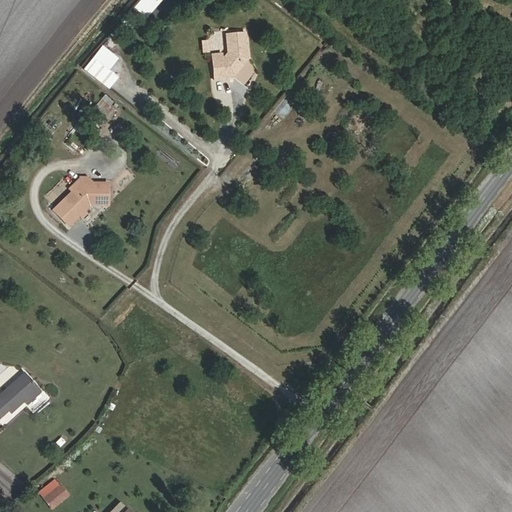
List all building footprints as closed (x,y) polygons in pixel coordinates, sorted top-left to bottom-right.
[(140,0),(134,8),(147,19),(163,0),(140,0)] [(219,35),(220,54),(215,58),(204,59),(206,81),(216,80),(216,76),(221,76),(225,76),(239,60),(238,34),(219,35)] [(111,69),(120,58),(103,45),(84,69),(110,90),(121,76),(111,69)] [(100,105),(109,110),(115,100),(106,95),(100,105)] [(77,184),(79,188),(56,209),(69,224),(80,215),(94,202),(112,203),(113,183),(97,181),(93,176),(86,175),(77,184)] [(82,218),(97,206),(94,202),(80,215),(82,218)] [(0,391),(0,413),(8,407),(10,409),(23,397),(37,385),(24,371),(0,391)] [(26,400),(39,388),(37,385),(23,397),(26,400)] [(60,502),(55,495),(48,501),(52,507),(60,502)]
